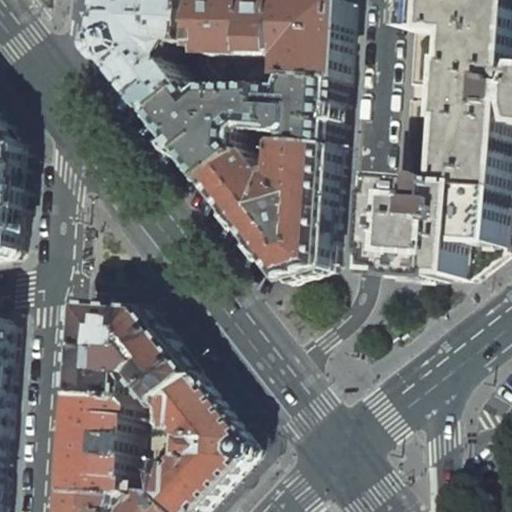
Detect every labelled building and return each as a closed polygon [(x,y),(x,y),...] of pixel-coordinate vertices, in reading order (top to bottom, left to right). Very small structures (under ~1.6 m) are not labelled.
[(213,1),(192,0),(125,0),(119,56),(149,94),(148,95),(157,107),(158,106),(171,122),(208,93),(188,68),(190,60),(193,55),(196,48),(196,55),(209,56),(209,55),(213,1)] [(357,4),(214,0),(214,1),(213,1),(209,55),(219,56),(223,54),(227,57),(264,59),(265,64),(272,64),(272,59),(297,59),(299,58),(299,55),(303,56),(303,80),(353,85),(359,6),(357,4)] [(511,0),(418,0),(416,33),(475,37),(464,195),(447,194),(447,193),(406,191),(400,278),(479,283),(511,257),(511,0)] [(209,59),(202,65),(218,85),(222,82),(208,65),(209,59)] [(208,93),(171,122),(224,190),(265,158),(259,149),(259,141),(266,134),(291,135),(291,131),(297,133),(302,139),(302,149),(349,151),(353,86),(353,85),(303,80),(301,80),(296,89),(226,89),(216,96),(212,90),(208,93)] [(0,106),(0,143),(18,129),(0,106)] [(0,263),(19,261),(26,259),(28,256),(29,251),(31,215),(34,216),(35,210),(31,210),(32,197),(36,198),(36,192),(32,192),(35,159),(35,151),(31,145),(18,129),(0,143),(0,263)] [(340,274),(349,151),(302,149),(279,147),(274,150),(280,157),(295,158),(294,159),(296,159),(294,182),(286,185),(282,180),(285,177),(280,170),(276,173),(265,158),(224,190),(259,235),(259,237),(269,248),(271,250),(299,286),(340,274)] [(99,309),(93,402),(147,408),(145,406),(147,380),(155,379),(183,416),(184,415),(185,405),(215,381),(163,314),(99,309)] [(15,322),(0,324),(0,436),(16,438),(23,329),(15,322)] [(188,511),(219,511),(269,461),(269,460),(271,455),(269,450),(215,381),(185,405),(184,415),(178,498),(178,502),(188,511)] [(93,402),(86,498),(138,501),(139,501),(145,497),(150,413),(147,408),(93,402)] [(0,511),(6,511),(10,511),(16,438),(0,436),(0,511)] [(86,498),(84,511),(177,511),(178,502),(178,498),(163,497),(148,511),(136,511),(137,511),(138,501),(86,498)] [(188,511),(178,502),(177,511),(188,511)]
